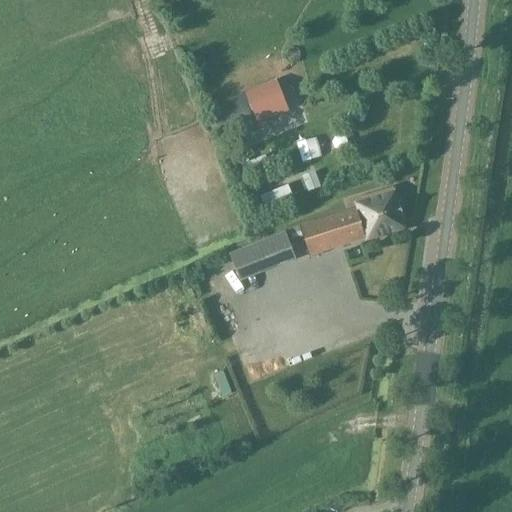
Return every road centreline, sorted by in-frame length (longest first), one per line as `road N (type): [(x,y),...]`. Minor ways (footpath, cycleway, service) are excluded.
road 1 (tertiary): [(406,511),(470,0)]
road 2 (track): [(190,511),(362,423),(419,427)]
